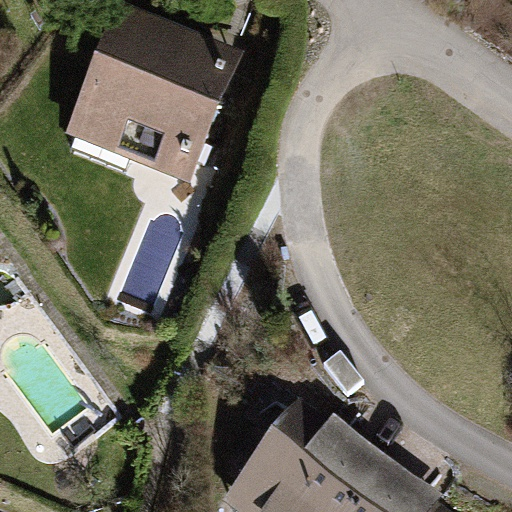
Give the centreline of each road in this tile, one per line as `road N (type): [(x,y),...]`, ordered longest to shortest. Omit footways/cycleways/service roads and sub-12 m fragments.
road 1 (residential): [(376,19),(327,81),(301,138),(310,256),(376,371),(446,430),(511,469)]
road 2 (residential): [(511,108),(376,19)]
